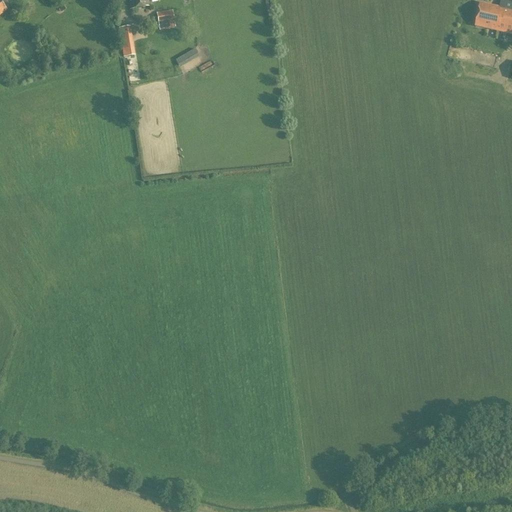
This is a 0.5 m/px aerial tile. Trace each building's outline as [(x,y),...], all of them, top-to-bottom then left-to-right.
[(147,0),(128,0),(130,10),(148,7),(147,0)] [(511,0),(501,0),(500,9),(503,10),(498,32),(511,35),(511,0)] [(503,10),(500,9),(480,4),(474,27),(498,32),(503,10)] [(159,31),(175,28),(172,12),(156,14),(159,31)] [(134,56),(129,27),(118,29),(123,58),(134,56)] [(175,61),(179,69),(199,58),(194,50),(177,60),(175,61)]
